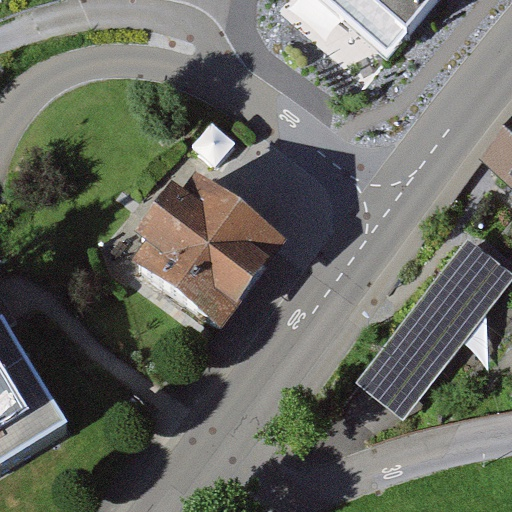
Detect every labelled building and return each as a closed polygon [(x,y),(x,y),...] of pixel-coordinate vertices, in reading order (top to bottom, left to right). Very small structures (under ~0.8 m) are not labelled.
[(441,0),(358,0),(407,41),(441,0)] [(511,153),(495,175),(511,188),(511,153)] [(279,253),(199,194),(184,214),(173,206),(143,246),(154,254),(139,274),(220,333),(279,253)] [(508,289),(462,254),(396,340),(441,375),(508,289)] [(0,476),(67,435),(0,326),(0,476)]
